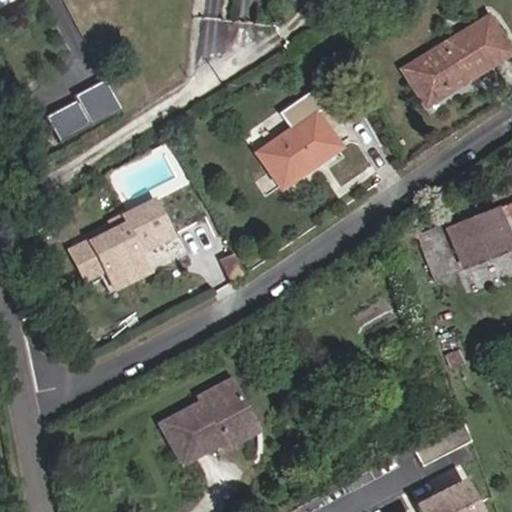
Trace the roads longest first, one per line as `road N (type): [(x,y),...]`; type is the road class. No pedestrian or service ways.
road 1 (residential): [(14,425),(161,350),(322,251),(511,117)]
road 2 (unknown): [(0,248),(262,98)]
